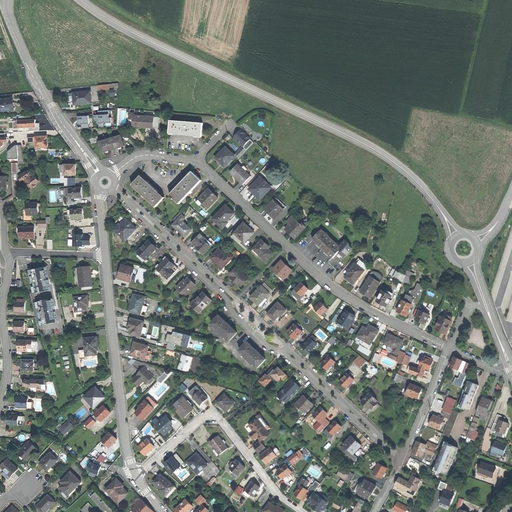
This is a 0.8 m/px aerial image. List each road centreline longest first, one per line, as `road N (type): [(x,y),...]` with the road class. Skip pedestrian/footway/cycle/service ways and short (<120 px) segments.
road 1 (secondary): [(80,0),(379,152),(422,188),(454,234)]
road 2 (residential): [(196,161),(328,284),(449,349)]
road 3 (residential): [(301,511),(217,418),(200,420),(134,474)]
road 4 (residential): [(134,474),(105,254)]
road 5 (residential): [(75,141),(35,75),(7,0)]
road 6 (residential): [(288,353),(381,441)]
road 7 (residential): [(381,441),(288,353)]
road 8 (residential): [(401,464),(449,349)]
road 9 (residential): [(130,202),(216,287)]
road 10 (residential): [(130,202),(216,287)]
